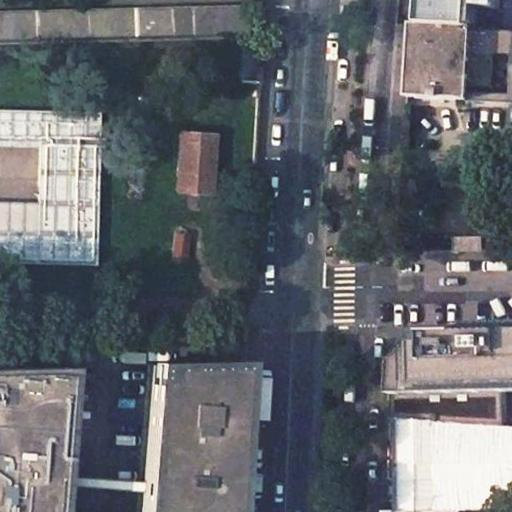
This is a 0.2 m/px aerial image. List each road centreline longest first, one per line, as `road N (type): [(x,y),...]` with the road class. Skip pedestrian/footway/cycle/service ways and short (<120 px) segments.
road 1 (tertiary): [(289,289),(302,0)]
road 2 (tertiary): [(278,511),(289,289)]
road 3 (unclassified): [(289,289),(511,290)]
